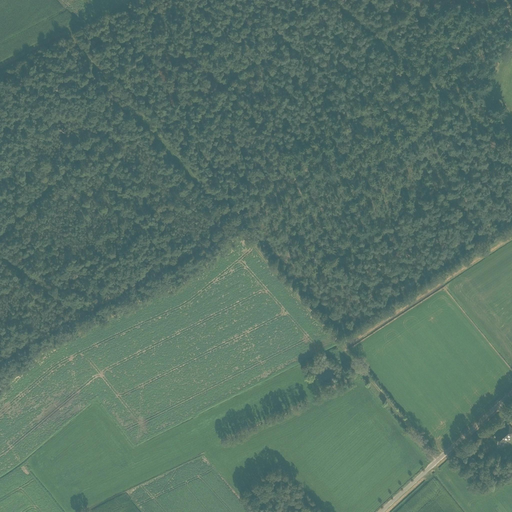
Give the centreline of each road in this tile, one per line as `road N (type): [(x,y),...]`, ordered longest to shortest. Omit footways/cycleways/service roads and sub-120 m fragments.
road 1 (track): [(347,0),(153,133),(130,109),(0,236)]
road 2 (track): [(292,182),(303,197),(302,236),(337,247),(374,243),(491,133)]
road 3 (track): [(236,226),(0,360)]
road 4 (track): [(236,226),(423,74)]
road 5 (track): [(341,345),(511,231)]
road 6 (unclassified): [(379,511),(511,391)]
road 7 (track): [(407,61),(370,74),(324,25),(266,57)]
road 8 (track): [(341,345),(236,226)]
road 9 (track): [(437,459),(341,345)]
road 10 (track): [(0,66),(126,0)]
road 11 (track): [(292,182),(263,154),(266,57)]
road 12 (track): [(153,133),(236,226)]
